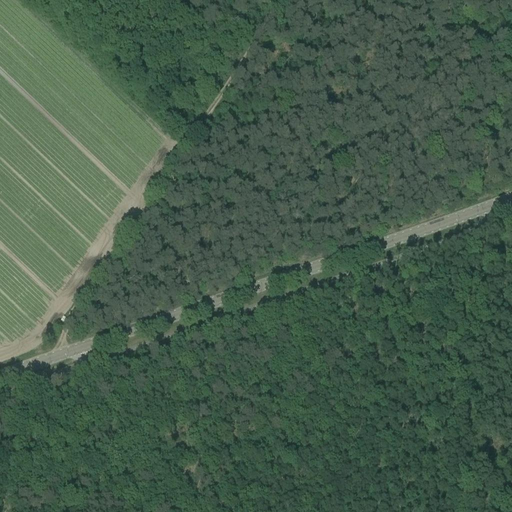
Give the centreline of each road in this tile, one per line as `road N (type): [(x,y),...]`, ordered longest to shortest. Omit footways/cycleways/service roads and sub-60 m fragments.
road 1 (tertiary): [(0,376),(511,200)]
road 2 (track): [(58,356),(66,328),(283,0)]
road 3 (track): [(77,350),(138,511)]
